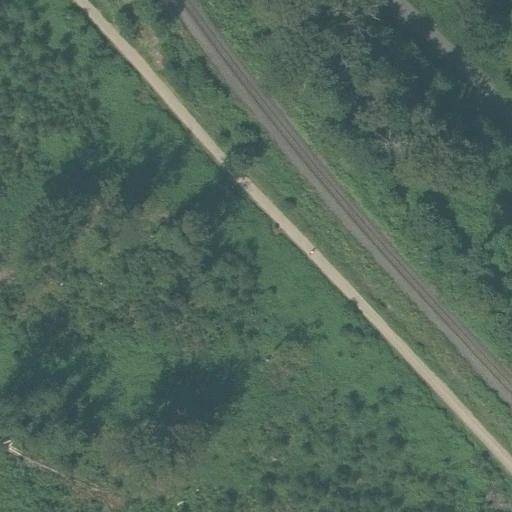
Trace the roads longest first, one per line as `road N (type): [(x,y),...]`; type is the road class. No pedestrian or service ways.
road 1 (track): [(98,0),(511,458)]
road 2 (unknown): [(123,0),(511,438)]
road 3 (unclassified): [(393,0),(511,109)]
